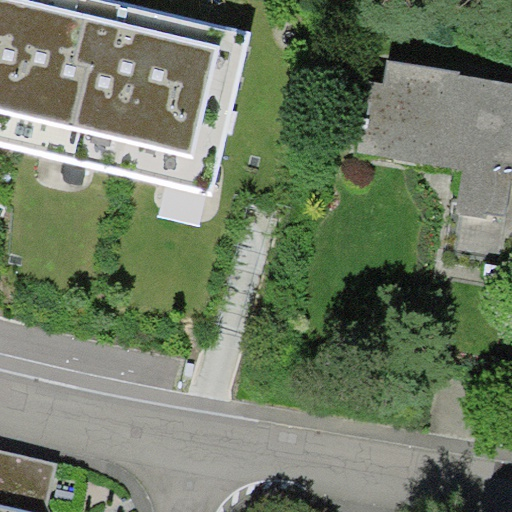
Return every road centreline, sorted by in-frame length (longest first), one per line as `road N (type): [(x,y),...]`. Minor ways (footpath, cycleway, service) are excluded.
road 1 (residential): [(206,447),(511,496)]
road 2 (residential): [(0,413),(206,447)]
